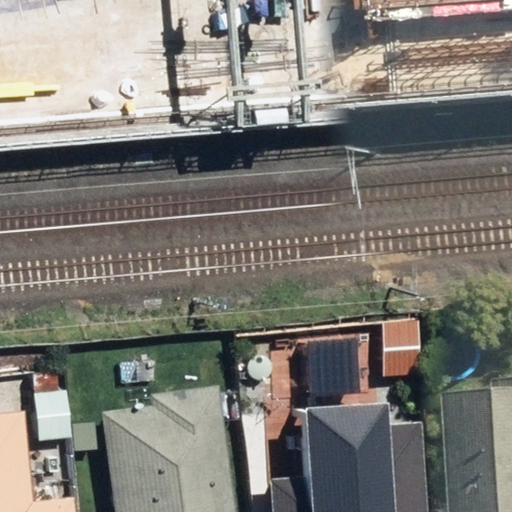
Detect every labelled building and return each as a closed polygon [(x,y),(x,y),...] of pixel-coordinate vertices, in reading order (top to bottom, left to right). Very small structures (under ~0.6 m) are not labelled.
[(380,322),(380,353),(411,352),(411,321),(380,322)] [(511,511),(511,384),(510,384),(510,394),(462,397),(469,511),(511,511)] [(234,511),(218,389),(149,398),(150,406),(100,412),(113,511),(234,511)] [(31,393),(33,413),(61,410),(59,391),(31,393)] [(0,511),(74,511),(74,499),(32,503),(24,412),(0,414),(0,511)] [(269,480),(271,511),(384,511),(378,424),(290,432),(294,479),(269,480)]
